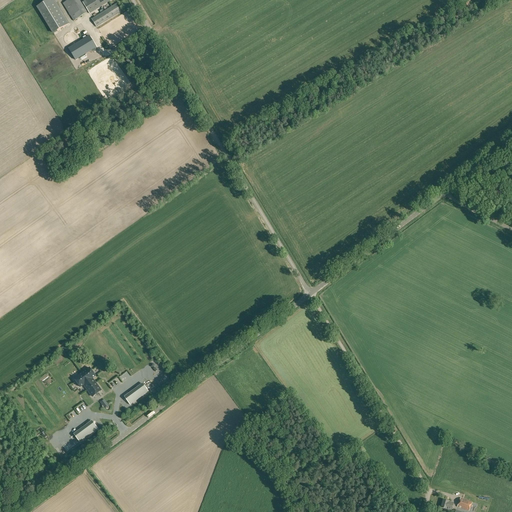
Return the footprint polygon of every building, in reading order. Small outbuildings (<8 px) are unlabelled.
[(54,33),(69,24),(56,2),(57,1),(56,0),(48,0),(38,6),(54,33)] [(82,4),(79,0),(68,0),(63,3),(73,21),(87,13),(82,4)] [(85,0),(83,2),(83,3),(90,14),(111,0),(85,0)] [(96,27),(121,12),(116,4),(91,19),(96,27)] [(86,31),(83,25),(76,29),(80,35),(86,31)] [(68,48),(75,60),(96,47),(89,36),(68,48)] [(123,318),(111,324),(120,340),(132,334),(123,318)] [(105,347),(111,358),(119,354),(123,363),(129,360),(123,348),(118,351),(113,342),(105,347)] [(88,349),(97,361),(103,357),(95,344),(88,349)] [(68,357),(75,355),(71,346),(65,349),(68,357)] [(95,376),(90,368),(75,379),(80,387),(84,384),(93,397),(101,390),(92,378),(95,376)] [(143,384),(125,397),(131,405),(149,392),(143,384)] [(103,400),(100,403),(104,410),(108,407),(103,400)] [(92,421),(74,434),(80,442),(98,429),(92,421)] [(469,511),(472,502),(461,498),(457,507),(469,511)] [(452,510),(454,503),(443,500),(441,508),(452,510)]
